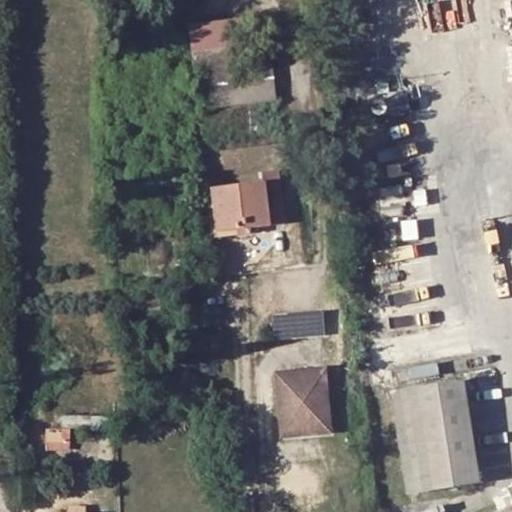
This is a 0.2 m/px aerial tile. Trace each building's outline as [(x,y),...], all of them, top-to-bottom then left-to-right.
[(242,16),(192,20),(196,64),(216,63),(217,71),(246,69),(242,16)] [(300,207),(296,147),(286,147),(287,163),(239,165),(239,163),(231,164),(232,183),(223,184),(224,211),(300,207)] [(305,207),(302,147),(296,147),(300,207),(305,207)] [(274,311),(276,336),(325,333),(324,308),(274,311)] [(332,422),(326,365),(271,371),(278,428),(332,422)] [(411,481),(483,469),(467,367),(393,380),(411,481)] [(71,449),(71,427),(49,427),(49,448),(71,449)] [(428,511),(511,511),(511,487),(507,489),(511,500),(511,506),(498,511),(439,511),(437,508),(428,511)]
